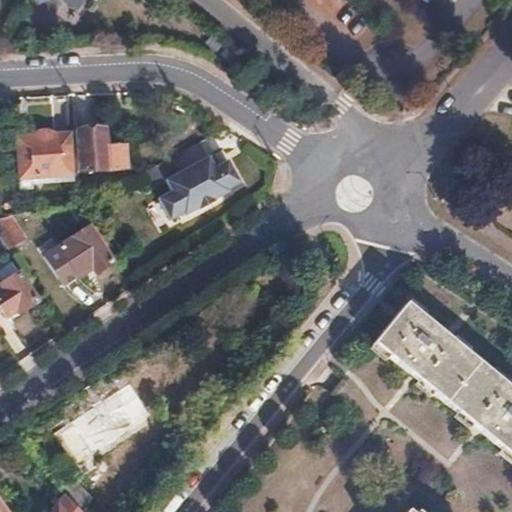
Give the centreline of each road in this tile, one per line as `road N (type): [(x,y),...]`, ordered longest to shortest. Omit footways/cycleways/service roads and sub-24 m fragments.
road 1 (residential): [(0,409),(272,227),(355,193)]
road 2 (residential): [(177,511),(369,278),(379,237),(355,193)]
road 3 (residential): [(0,74),(140,64),(171,70),(207,85),(355,193)]
road 4 (residential): [(217,0),(307,65),(360,122),(355,193)]
road 5 (residential): [(355,193),(432,127),(511,38)]
road 6 (residential): [(355,193),(511,291)]
